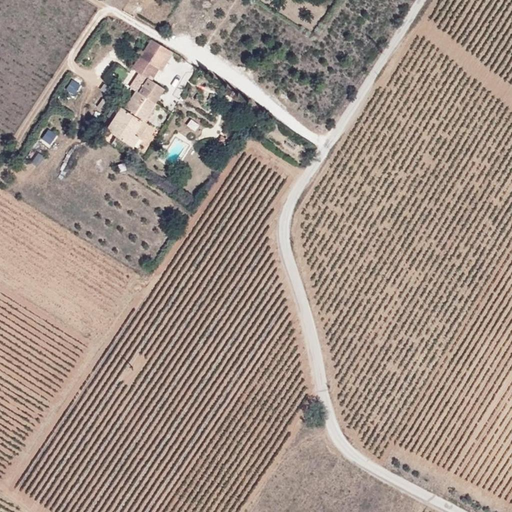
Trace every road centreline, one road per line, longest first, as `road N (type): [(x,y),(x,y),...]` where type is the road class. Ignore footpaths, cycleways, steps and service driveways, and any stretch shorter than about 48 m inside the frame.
road 1 (unclassified): [(425,0),(295,198),(284,219),(286,249),(339,441),(362,463),(465,511)]
road 2 (track): [(93,0),(216,64),(327,149)]
